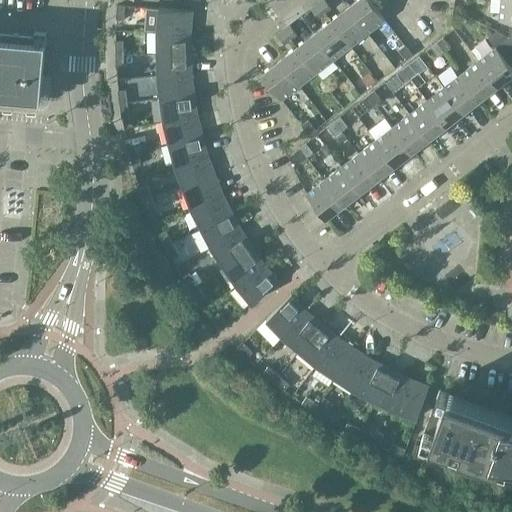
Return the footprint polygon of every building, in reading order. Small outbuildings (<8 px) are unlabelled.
[(323,0),(318,4),(325,14),(332,9),(324,0),(323,0)] [(370,0),(358,0),(348,8),(368,33),(385,20),(370,0)] [(511,0),(501,0),(500,20),(510,21),(511,21),(511,0)] [(325,14),(318,4),(312,9),(319,19),(325,14)] [(118,5),(117,20),(125,20),(126,6),(118,5)] [(159,8),(157,32),(191,33),(193,11),(159,8)] [(348,8),(331,21),(351,47),(368,33),(348,8)] [(314,34),(334,60),(351,47),(331,21),(314,34)] [(284,31),(292,40),(298,35),(291,26),(284,31)] [(292,40),(284,31),(278,35),(285,45),(292,40)] [(0,96),(41,100),(47,33),(35,32),(34,36),(0,32),(0,96)] [(157,32),(158,54),(192,54),(191,33),(157,32)] [(297,48),(316,73),(334,60),(314,34),(297,48)] [(437,43),(444,52),(450,47),(443,38),(437,43)] [(496,47),(501,54),(511,45),(511,39),(509,38),(496,47)] [(116,41),(116,55),(124,55),(124,41),(116,41)] [(444,52),(437,43),(430,48),(438,57),(444,52)] [(399,51),(406,60),(413,55),(406,46),(399,51)] [(479,61),(498,86),(511,75),(511,68),(501,54),(496,47),(479,61)] [(297,48),(280,61),(299,86),(316,73),(297,48)] [(158,54),(158,77),(192,74),(192,54),(158,54)] [(116,55),(116,69),(124,69),(124,55),(116,55)] [(299,86),(280,61),(262,74),(282,100),(299,86)] [(461,74),(481,100),(498,86),(479,61),(461,74)] [(402,69),(410,79),(416,74),(409,64),(402,69)] [(410,79),(402,69),(396,74),(403,84),(410,79)] [(158,77),(161,100),(195,94),(192,74),(158,77)] [(481,100),(461,74),(444,87),(464,113),(481,100)] [(464,113),(444,87),(427,101),(447,126),(464,113)] [(118,91),(120,105),(128,104),(126,90),(118,91)] [(368,96),(375,105),(382,100),(375,91),(368,96)] [(161,100),(164,122),(198,115),(195,94),(161,100)] [(375,105),(368,96),(362,101),(369,110),(375,105)] [(427,101),(410,114),(430,139),(447,126),(427,101)] [(120,105),(122,119),(130,117),(128,104),(120,105)] [(410,114),(393,127),(413,152),(430,139),(410,114)] [(166,129),(170,144),(203,135),(198,115),(164,122),(166,129)] [(335,122),(342,131),(348,127),(340,117),(335,122)] [(302,126),(309,135),(315,130),(308,121),(302,126)] [(342,131),(335,122),(329,126),(336,136),(342,131)] [(393,127),(376,140),(396,166),(413,152),(393,127)] [(170,144),(176,165),(208,155),(203,135),(170,144)] [(126,140),(130,153),(138,151),(134,138),(126,140)] [(376,140),(359,153),(379,179),(396,166),(376,140)] [(306,143),(300,148),(307,158),(314,153),(306,143)] [(307,158),(300,148),(293,153),(301,163),(307,158)] [(130,153),(133,167),(141,165),(138,151),(130,153)] [(359,153),(342,167),(361,192),(379,179),(359,153)] [(176,165),(183,186),(216,174),(208,155),(176,165)] [(342,167),(325,180),(344,205),(361,192),(342,167)] [(183,186),(192,208),(223,194),(216,174),(183,186)] [(344,205),(325,180),(307,194),(326,219),(344,205)] [(140,188),(145,202),(153,199),(148,186),(140,188)] [(192,208),(202,227),(233,212),(223,194),(192,208)] [(145,202),(150,215),(158,212),(153,199),(145,202)] [(202,227),(213,248),(242,230),(233,212),(202,227)] [(213,248),(225,266),(254,247),(242,230),(213,248)] [(159,234),(166,247),(173,243),(166,231),(159,234)] [(173,243),(166,247),(172,259),(179,256),(173,243)] [(225,266),(238,285),(265,264),(254,247),(225,266)] [(265,264),(238,285),(253,303),(279,280),(265,264)] [(183,278),(191,289),(198,285),(190,273),(183,278)] [(198,285),(191,289),(199,301),(205,297),(198,285)] [(267,319),(283,336),(307,311),(292,295),(267,319)] [(283,336),(301,350),(322,324),(307,311),(283,336)] [(212,319),(221,330),(227,325),(218,314),(212,319)] [(301,350),(318,365),(338,337),(322,324),(301,350)] [(318,365),(337,377),(355,348),(338,337),(318,365)] [(237,348),(247,358),(253,352),(243,342),(237,348)] [(337,377),(356,389),(373,360),(355,348),(337,377)] [(356,389),(376,399),(391,369),(373,360),(356,389)] [(263,373),(274,382),(279,376),(269,367),(263,373)] [(376,399),(396,409),(409,378),(391,369),(376,399)] [(279,376),(274,382),(285,391),(290,385),(279,376)] [(409,378),(396,409),(418,418),(430,386),(409,378)] [(507,475),(508,466),(511,466),(511,422),(448,399),(450,393),(440,390),(421,440),(468,459),(507,475)] [(302,404),(314,411),(318,405),(306,397),(302,404)] [(314,411),(326,419),(330,412),(318,405),(314,411)] [(344,430),(357,436),(360,429),(348,423),(344,430)] [(357,436),(369,443),(373,435),(360,429),(357,436)] [(390,452),(403,457),(406,449),(393,444),(390,452)]
